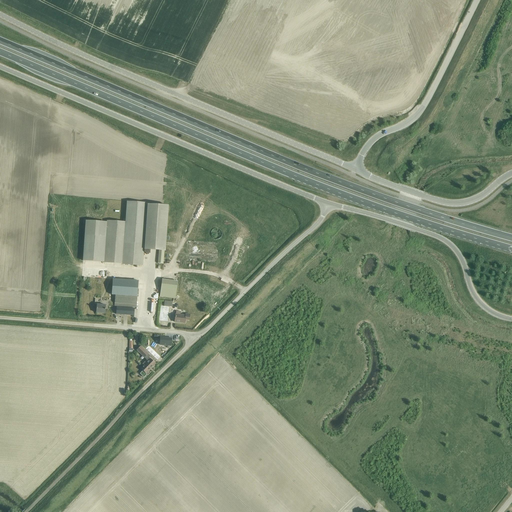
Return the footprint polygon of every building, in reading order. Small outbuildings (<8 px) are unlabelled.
[(107,222),(106,237),(104,262),(142,265),(146,204),(127,203),(126,223),(107,222)] [(146,204),(143,248),(159,249),(164,250),(167,206),(146,204)] [(86,221),(83,260),(104,261),(107,222),(86,221)] [(187,250),(187,260),(219,262),(220,251),(219,251),(220,242),(188,240),(188,246),(217,248),(216,251),(187,250)] [(111,295),(112,295),(115,295),(114,306),(136,307),(138,281),(113,279),(111,295)] [(175,299),(177,282),(162,280),(160,297),(175,299)] [(171,313),(172,302),(164,301),(164,306),(169,307),(168,313),(171,313)] [(96,313),(105,314),(106,305),(97,304),(96,313)] [(189,321),(190,314),(186,314),(185,316),(180,315),(181,312),(176,311),(176,315),(175,315),(175,322),(185,323),(185,320),(189,321)] [(160,337),(159,345),(171,346),(172,338),(160,337)] [(143,371),(140,374),(144,378),(147,374),(146,373),(156,364),(149,358),(150,356),(148,354),(144,358),(147,360),(143,364),(144,366),(141,369),(143,371)]
